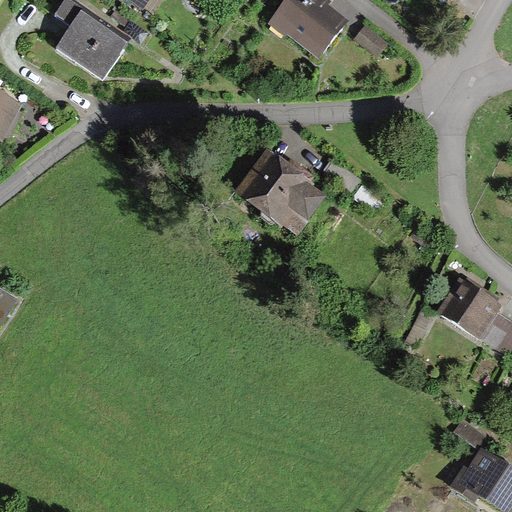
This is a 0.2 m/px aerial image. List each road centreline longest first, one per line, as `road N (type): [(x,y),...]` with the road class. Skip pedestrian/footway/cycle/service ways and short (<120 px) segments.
road 1 (residential): [(0,187),(98,118),(375,110),(425,99),(452,77)]
road 2 (residential): [(511,278),(473,249),(452,215),(452,77)]
road 3 (residential): [(452,77),(353,0)]
